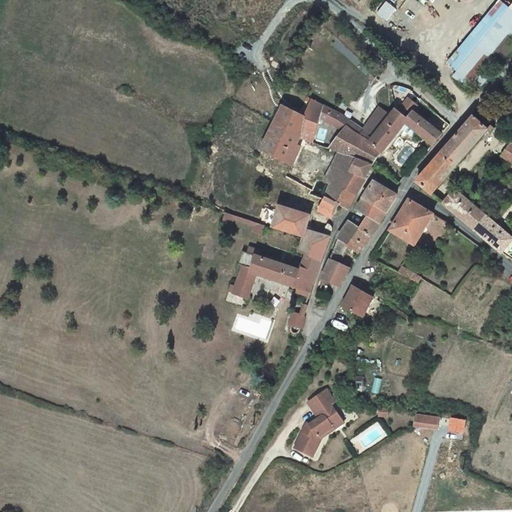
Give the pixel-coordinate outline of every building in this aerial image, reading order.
[(394,0),(394,1),(402,9),(409,0),(394,0)] [(389,1),(378,13),(388,22),(399,9),(389,1)] [(454,66),(481,89),(511,52),(511,7),(510,10),(500,1),(460,49),(465,53),(454,66)] [(302,137),(314,143),(320,120),(324,104),(305,95),(302,104),(305,106),(302,114),(283,104),(263,151),(294,166),(303,147),(298,144),(302,137)] [(366,125),(324,104),(320,120),(345,130),(330,150),(339,154),(376,165),(409,122),(435,143),(444,132),(413,110),(407,118),(396,110),(391,116),(380,107),(366,125)] [(482,126),(488,120),(480,113),(420,184),(433,194),(486,131),(482,126)] [(482,126),(486,131),(492,134),(495,128),(490,125),(492,124),(488,120),(482,126)] [(511,162),(511,145),(503,157),(511,162)] [(369,175),(376,165),(339,154),(331,168),(348,175),(351,168),(369,175)] [(349,185),(361,189),(369,175),(351,168),(348,175),(331,168),(326,181),(347,190),(349,185)] [(364,199),(389,213),(400,194),(376,181),(364,199)] [(351,209),(361,189),(349,185),(347,190),(341,206),(351,209)] [(480,233),(491,219),(487,215),(457,190),(446,204),(480,233)] [(383,224),(389,213),(364,199),(360,208),(371,216),(383,224)] [(336,220),(341,206),(326,200),(321,214),(336,220)] [(418,246),(437,215),(411,200),(393,231),(418,246)] [(306,256),(325,260),(334,234),(333,229),(331,224),(328,226),(325,236),(307,230),(311,216),(277,205),(269,228),(300,238),(297,253),(306,256)] [(323,286),(323,289),(338,295),(353,269),(343,265),(350,249),(361,254),(365,247),(383,224),(371,216),(364,226),(352,219),(342,236),(323,286)] [(506,254),(511,246),(511,234),(491,219),(480,233),(506,254)] [(258,276),(314,295),(325,260),(306,256),(301,271),(257,256),(252,268),(245,266),(235,296),(250,301),(258,276)] [(421,283),(423,278),(403,267),(400,272),(421,283)] [(356,285),(346,307),(368,317),(378,295),(356,285)] [(300,328),(308,329),(309,317),(291,313),(290,317),(294,319),(292,325),(294,326),(293,331),(293,333),(295,334),(297,334),(298,333),(299,332),(300,328)] [(306,428),(296,448),(314,457),(324,438),(322,436),(334,427),(333,425),(342,418),(333,405),(337,403),(328,390),(317,397),(326,410),(322,413),(324,416),(320,419),(311,425),(313,427),(309,429),(306,428)] [(317,397),(309,403),(320,419),(324,416),(322,413),(326,410),(317,397)] [(416,414),(415,422),(440,425),(441,418),(416,414)] [(334,427),(336,430),(346,423),(342,418),(333,425),(334,427)] [(415,422),(415,427),(439,430),(440,425),(415,422)]
